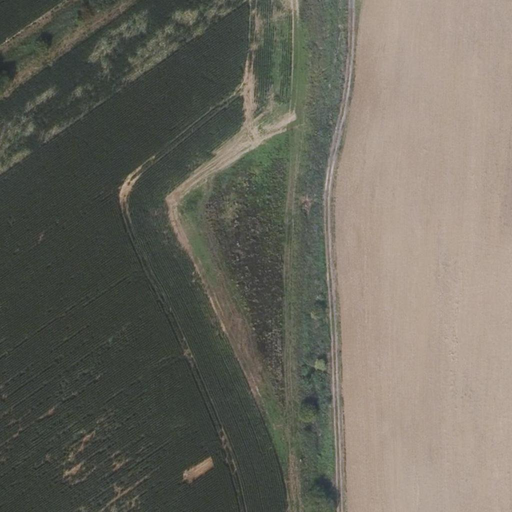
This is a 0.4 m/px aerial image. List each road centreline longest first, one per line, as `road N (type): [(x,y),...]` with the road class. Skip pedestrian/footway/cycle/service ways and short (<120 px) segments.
road 1 (track): [(353,0),(350,71),(325,212),(343,511)]
road 2 (unknown): [(111,0),(0,74)]
